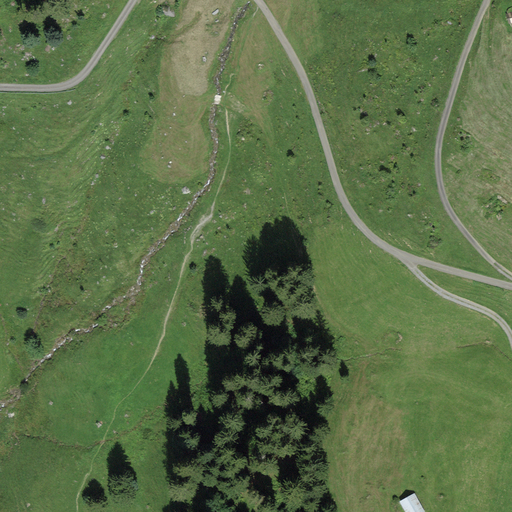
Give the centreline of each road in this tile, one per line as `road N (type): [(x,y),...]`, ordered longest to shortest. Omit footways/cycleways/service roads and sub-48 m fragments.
road 1 (unclassified): [(257,0),(299,68),(338,187),(361,228),(408,259),(511,286)]
road 2 (track): [(486,0),(452,91),(439,180),(458,224),(511,277)]
road 3 (unclassified): [(0,87),(77,80),(133,0)]
road 4 (track): [(511,338),(494,315),(428,284),(408,259)]
